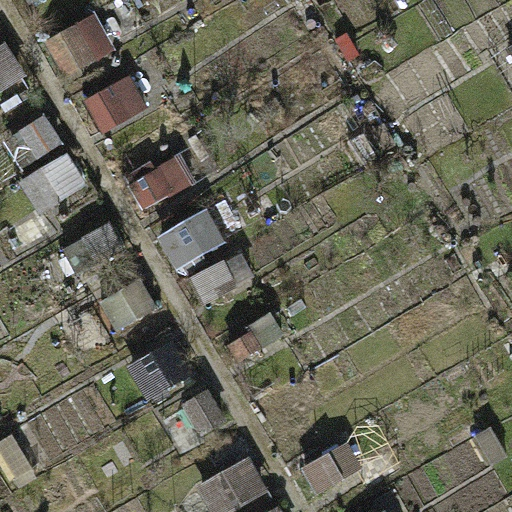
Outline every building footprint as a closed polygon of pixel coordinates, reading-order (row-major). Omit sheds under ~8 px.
[(23,0),(29,10),(44,0),(23,0)] [(93,17),(44,46),(62,76),(111,46),(93,17)] [(8,49),(0,54),(0,94),(26,78),(8,49)] [(131,77),(82,106),(100,136),(149,107),(131,77)] [(48,117),(18,133),(34,162),(64,146),(48,117)] [(178,156),(129,185),(147,215),(196,186),(178,156)] [(71,158),(22,188),(40,217),(89,188),(71,158)] [(205,214),(156,243),(174,273),(223,244),(205,214)] [(112,224),(63,254),(81,283),(130,254),(112,224)] [(141,283),(99,309),(116,338),(159,312),(141,283)] [(174,344),(128,371),(145,400),(191,373),(174,344)] [(209,398),(184,411),(199,438),(223,425),(209,398)] [(249,460),(200,489),(213,511),(228,511),(266,490),(249,460)]
